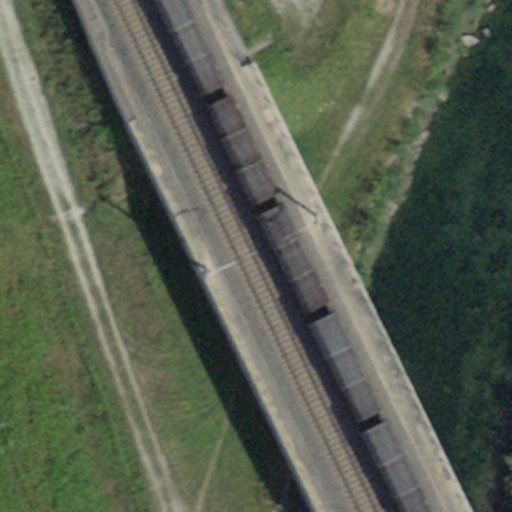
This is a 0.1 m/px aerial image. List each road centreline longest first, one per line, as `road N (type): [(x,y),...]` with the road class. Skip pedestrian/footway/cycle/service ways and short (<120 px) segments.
road 1 (track): [(171,511),(0,11)]
road 2 (track): [(148,443),(363,93),(403,0)]
